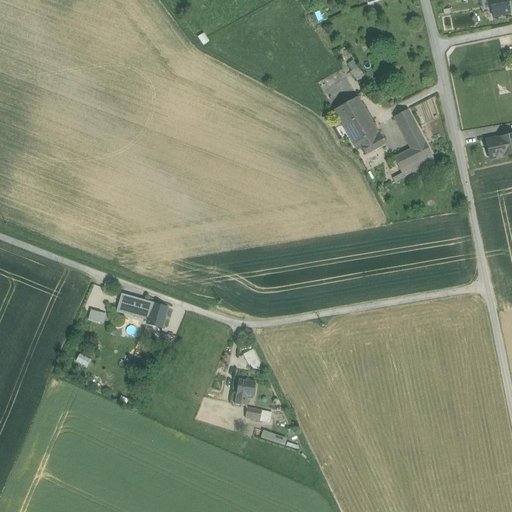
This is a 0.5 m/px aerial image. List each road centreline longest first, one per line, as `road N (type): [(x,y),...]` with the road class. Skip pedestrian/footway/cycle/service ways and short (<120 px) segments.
road 1 (unclassified): [(0,236),(231,323),(487,287)]
road 2 (unclassified): [(487,287),(437,44)]
road 3 (unclassified): [(511,411),(487,287)]
